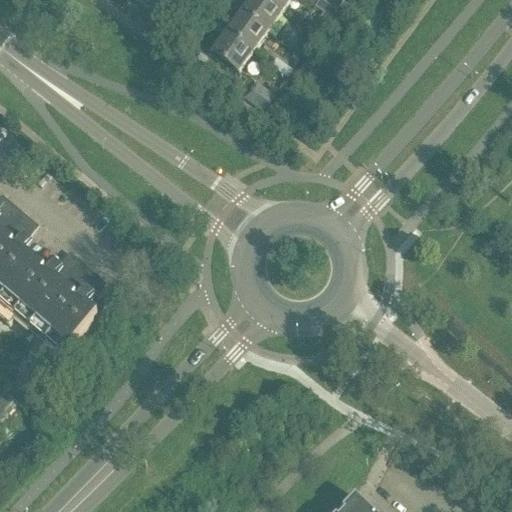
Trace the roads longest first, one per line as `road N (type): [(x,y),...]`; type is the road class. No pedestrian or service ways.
road 1 (residential): [(251,235),(0,45)]
road 2 (tertiary): [(57,511),(259,312)]
road 3 (tertiary): [(343,229),(511,32)]
road 4 (residential): [(511,435),(346,305)]
road 5 (residential): [(127,275),(0,179)]
